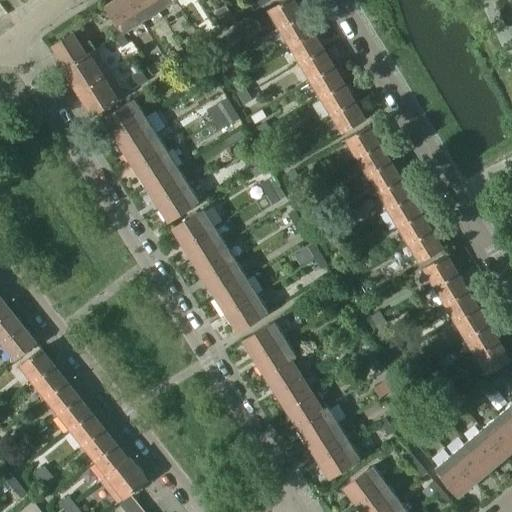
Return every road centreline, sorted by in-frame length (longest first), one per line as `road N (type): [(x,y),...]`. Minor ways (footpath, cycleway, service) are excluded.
road 1 (residential): [(341,0),(511,287),(506,511)]
road 2 (residential): [(295,504),(5,42)]
road 3 (residential): [(0,257),(202,511)]
